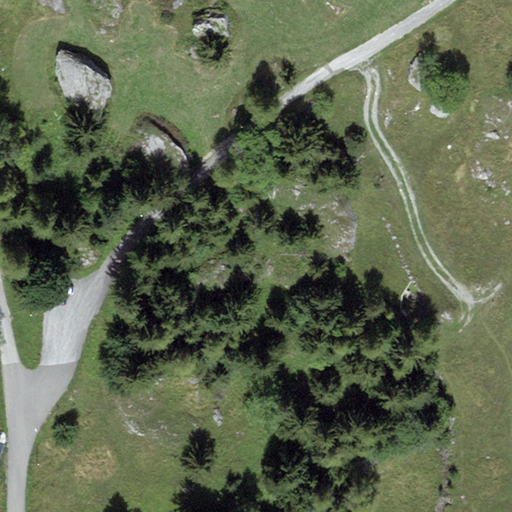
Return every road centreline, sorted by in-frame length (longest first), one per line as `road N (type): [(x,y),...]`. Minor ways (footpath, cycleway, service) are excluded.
road 1 (track): [(452,0),(292,98),(167,208),(104,286),(54,390),(11,405)]
road 2 (track): [(13,511),(11,395),(0,323)]
